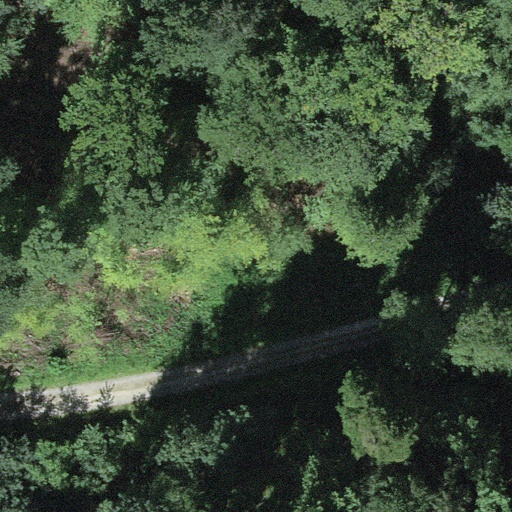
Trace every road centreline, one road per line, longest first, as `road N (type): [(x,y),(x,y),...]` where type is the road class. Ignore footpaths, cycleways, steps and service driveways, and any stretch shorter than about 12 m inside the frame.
road 1 (track): [(0,389),(394,318),(511,287)]
road 2 (track): [(511,333),(441,390),(244,511)]
